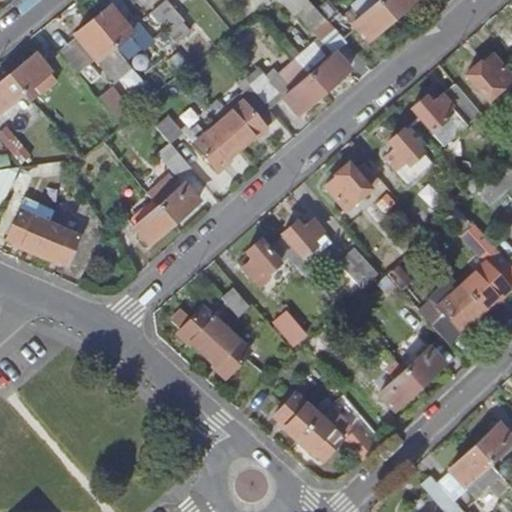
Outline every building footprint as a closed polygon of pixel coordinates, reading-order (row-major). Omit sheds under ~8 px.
[(251,19),(233,0),(217,14),(234,33),(251,19)] [(272,1),(271,0),(245,0),(244,1),(256,15),(272,1)] [(395,19),(377,0),(363,0),(341,19),(327,3),(318,11),(335,31),(340,37),(341,37),(354,26),(368,43),(395,19)] [(416,0),(377,0),(395,19),(416,0)] [(167,5),(153,16),(177,43),(190,31),(167,5)] [(132,34),(110,8),(93,23),(115,48),(129,37),(132,34)] [(349,72),(323,42),(335,31),(318,11),(315,8),(302,19),(319,39),(296,60),(325,93),(349,72)] [(124,59),(115,48),(93,23),(75,38),(96,63),(113,83),(131,67),(124,59)] [(138,47),(129,37),(115,48),(124,59),(138,47)] [(96,63),(75,38),(58,52),(79,78),(96,63)] [(50,73),(36,56),(9,78),(24,94),(50,73)] [(511,96),(511,78),(493,57),(483,67),(480,63),(467,75),(490,101),(503,90),(510,98),(511,96)] [(325,93),(296,60),(271,82),(260,69),(247,80),(252,86),(271,107),(273,109),(286,98),(300,114),(325,93)] [(0,113),(24,94),(9,78),(0,85),(0,113)] [(252,86),(247,80),(242,84),(247,90),(252,86)] [(483,115),(456,84),(444,94),(433,104),(427,97),(413,110),(445,147),(483,115)] [(269,131),(258,119),(271,107),(252,86),(247,91),(242,94),(247,101),(236,110),(220,124),(242,150),(245,152),(269,131)] [(444,94),(439,87),(427,97),(433,104),(444,94)] [(135,117),(115,93),(101,104),(121,128),(135,117)] [(247,101),(242,94),(231,104),(236,110),(247,101)] [(156,99),(153,95),(143,102),(147,107),(156,99)] [(282,120),(273,109),(271,107),(258,119),(269,131),(282,120)] [(181,134),(167,118),(156,126),(170,143),(181,134)] [(431,146),(411,122),(389,141),(397,150),(387,158),(400,173),(431,146)] [(242,150),(220,124),(206,135),(201,129),(190,138),(216,169),(229,157),(231,159),(242,150)] [(191,167),(170,143),(158,153),(179,178),(191,167)] [(231,159),(229,157),(216,169),(219,172),(232,161),(231,159)] [(511,181),(511,172),(504,163),(494,173),(507,187),(511,181)] [(382,181),(367,164),(358,171),(373,188),(382,181)] [(370,190),(349,165),(336,176),(337,178),(326,188),(346,211),(370,190)] [(27,196),(41,167),(24,169),(14,190),(27,196)] [(0,202),(5,205),(20,169),(3,172),(0,177),(0,202)] [(479,186),(473,192),(487,207),(508,188),(507,187),(494,173),(479,186)] [(199,202),(184,185),(180,189),(169,177),(149,194),(149,195),(160,207),(174,223),(199,202)] [(479,186),(475,181),(468,187),(472,192),(479,186)] [(476,205),(468,196),(456,207),(464,216),(476,205)] [(50,226),(31,218),(37,206),(25,202),(8,239),(20,245),(19,248),(36,256),(50,226)] [(174,223),(160,207),(134,229),(148,245),(174,223)] [(60,229),(50,226),(36,256),(53,264),(54,261),(66,266),(83,227),(65,219),(60,229)] [(326,237),(313,222),(304,231),(297,222),(274,241),(288,257),(294,264),(326,237)] [(480,232),(474,226),(461,238),(486,265),(462,287),(485,311),(498,300),(499,302),(511,289),(511,267),(498,253),(496,250),(480,232)] [(288,257),(274,241),(267,249),(260,241),(246,253),(249,257),(253,262),(245,270),(254,280),(263,273),(266,277),(288,257)] [(379,277),(357,253),(341,266),(364,292),(379,277)] [(253,262),(249,257),(240,264),(245,270),(253,262)] [(392,267),(383,276),(397,290),(406,282),(392,267)] [(269,280),(266,277),(263,273),(254,280),(260,287),(269,280)] [(430,299),(416,311),(450,347),(474,325),(472,323),(485,311),(462,287),(451,275),(428,296),(430,299)] [(252,306),(235,287),(223,298),(240,318),(252,306)] [(259,307),(295,348),(309,336),(273,295),(259,307)] [(205,356),(228,331),(202,308),(181,331),(192,342),(191,344),(205,356)] [(192,342),(181,331),(177,335),(189,345),(191,344),(192,342)] [(229,375),(250,351),(228,331),(205,356),(215,365),(216,363),(229,375)] [(421,388),(445,366),(430,349),(405,372),(421,388)] [(229,375),(216,363),(215,365),(213,367),(226,378),(229,375)] [(405,372),(397,364),(387,372),(395,381),(380,395),(396,411),(421,388),(405,372)] [(318,417),(296,395),(274,417),(285,428),(284,429),(296,441),(318,417)] [(318,417),(296,441),(308,451),(310,450),(322,461),(344,439),(343,438),(352,429),(329,405),(318,417)] [(511,446),(511,444),(511,438),(500,426),(475,448),(511,487),(511,446)] [(377,449),(360,430),(348,441),(365,460),(377,449)] [(511,487),(475,448),(451,471),(477,503),(493,490),(499,497),(511,487)] [(465,511),(432,477),(422,485),(444,511),(465,511)]
